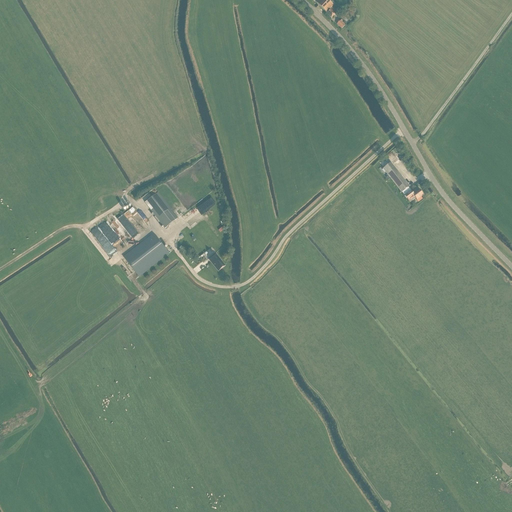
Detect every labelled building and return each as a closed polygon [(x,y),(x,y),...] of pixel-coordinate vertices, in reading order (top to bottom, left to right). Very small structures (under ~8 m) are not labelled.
[(332,7),(335,4),(332,1),(331,3),(328,0),(317,0),(316,2),(323,10),(326,13),(331,18),(337,12),(332,7)] [(342,29),(345,26),(342,22),(342,21),(341,20),(341,21),(340,21),(337,24),(342,29)] [(349,33),(346,34),(353,42),(355,40),(349,33)] [(409,186),(398,172),(390,162),(389,163),(385,158),(380,162),(384,168),(383,169),(390,178),(402,192),(405,196),(410,202),(415,198),(417,200),(418,202),(422,199),(421,197),(423,195),(423,194),(423,193),(422,192),(421,192),(419,190),(414,194),(408,187),(409,186)] [(164,229),(178,218),(158,193),(145,203),(164,229)] [(126,213),(116,220),(126,233),(122,237),(112,244),(111,244),(111,245),(101,242),(107,250),(113,246),(118,253),(119,253),(135,242),(133,238),(139,234),(137,230),(138,230),(141,228),(138,227),(135,229),(127,217),(128,214),(129,213),(131,215),(133,216),(143,230),(148,226),(134,206),(125,213),(126,213)] [(214,222),(224,214),(219,209),(209,216),(214,222)] [(188,231),(203,253),(200,255),(202,258),(206,255),(207,257),(224,246),(218,237),(215,239),(210,231),(206,234),(200,224),(188,231)] [(139,277),(169,254),(153,234),(124,257),(139,277)] [(217,256),(210,261),(218,271),(225,266),(217,256)] [(197,273),(205,266),(202,263),(194,269),(197,273)]
